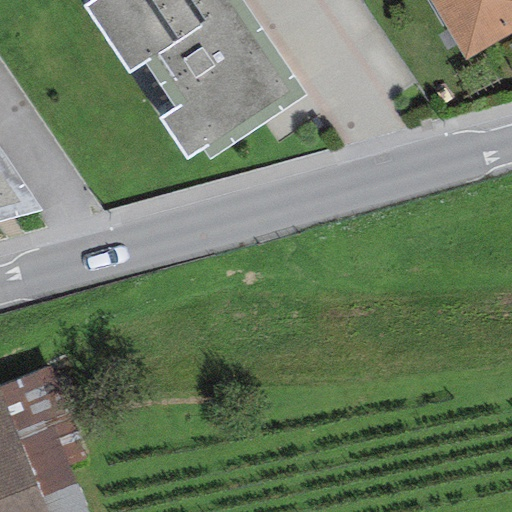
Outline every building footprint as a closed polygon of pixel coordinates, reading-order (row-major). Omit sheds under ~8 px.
[(305,95),(241,0),(84,0),(87,4),(82,7),(128,74),(133,71),(163,116),(158,120),(186,162),(202,151),(209,160),(305,95)] [(511,0),(428,0),(465,62),(511,35),(511,0)] [(0,221),(39,211),(0,151),(0,221)] [(50,367),(0,386),(0,391),(47,511),(85,511),(67,466),(86,458),(50,367)] [(0,511),(47,511),(0,391),(0,511)]
